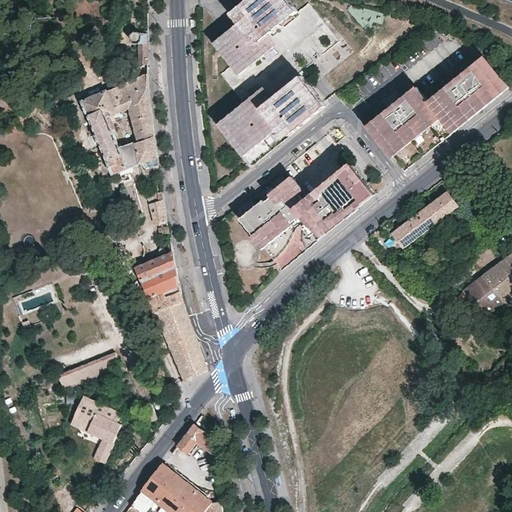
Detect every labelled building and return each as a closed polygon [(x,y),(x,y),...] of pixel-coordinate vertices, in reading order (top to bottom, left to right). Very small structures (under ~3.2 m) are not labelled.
[(272,33),(300,10),(292,0),(247,0),(233,13),(241,23),(216,43),(234,64),(243,75),(272,51),(276,56),(280,52),(276,46),(280,43),(272,33)] [(310,0),(300,10),(272,33),(280,43),(276,46),(280,52),(276,56),(272,51),(243,75),(234,64),(223,72),(247,101),(266,86),(273,95),(303,72),(342,39),(310,0)] [(148,44),(148,33),(132,36),(131,40),(131,41),(132,43),(132,45),(134,48),(141,46),(148,44)] [(419,86),(368,125),(370,128),(394,157),(442,119),(453,132),(511,87),(486,56),(430,100),(419,86)] [(266,86),(247,101),(219,123),(246,156),(279,129),(286,138),(327,105),(329,104),(303,72),(273,95),(266,86)] [(149,88),(148,84),(148,73),(109,88),(108,86),(81,96),(113,170),(136,161),(140,159),(144,158),(145,165),(153,163),(159,162),(157,147),(157,146),(155,136),(153,122),(151,106),(149,96),(149,95),(149,88)] [(293,174),(242,216),(284,268),(378,192),(352,160),(311,194),(293,174)] [(458,205),(449,192),(394,234),(403,247),(458,205)] [(164,197),(159,198),(151,199),(156,219),(167,217),(164,197)] [(127,229),(130,236),(140,232),(136,225),(127,229)] [(175,263),(173,250),(138,264),(149,293),(164,287),(179,281),(178,274),(175,263)] [(511,254),(484,275),(506,301),(511,295),(511,254)] [(484,275),(465,290),(488,316),(506,301),(484,275)] [(182,298),(181,291),(180,287),(166,292),(164,287),(149,293),(155,309),(182,298)] [(168,340),(184,379),(207,368),(206,364),(200,349),(190,319),(182,298),(155,309),(168,340)] [(123,363),(116,351),(60,373),(66,387),(123,363)] [(104,461),(125,411),(82,392),(69,422),(101,435),(92,456),(104,461)] [(195,422),(177,446),(185,453),(187,450),(188,451),(196,440),(213,452),(209,433),(195,422)] [(80,427),(77,433),(96,441),(98,435),(80,427)] [(173,470),(163,463),(125,511),(212,511),(211,500),(194,486),(196,484),(175,468),(173,470)]
